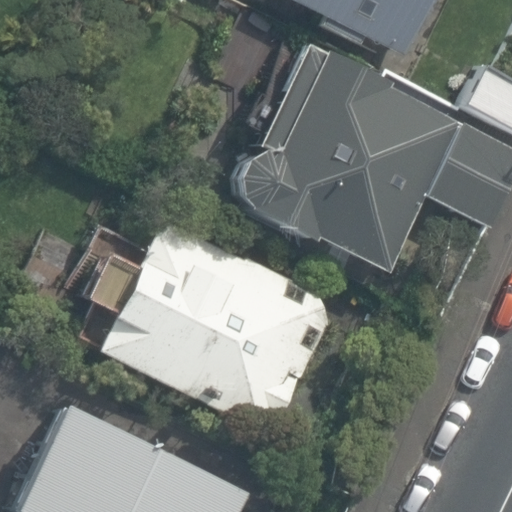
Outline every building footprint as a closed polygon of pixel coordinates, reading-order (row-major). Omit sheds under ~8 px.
[(427,0),(293,0),(401,53),(427,0)] [(314,40),(261,145),(246,157),(239,176),(240,192),(255,209),(387,267),(422,192),(456,119),(314,40)] [(511,80),(481,65),(462,102),(511,127),(511,80)] [(511,147),(456,119),(422,192),(491,225),(511,180),(511,147)] [(329,293),(146,214),(70,349),(262,437),(329,293)] [(229,511),(238,492),(48,404),(0,507),(0,511),(229,511)]
